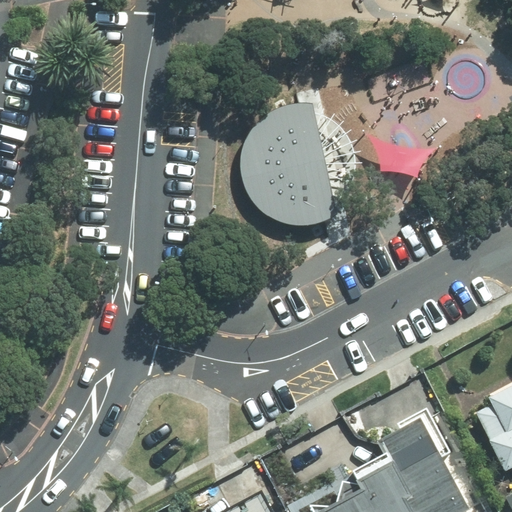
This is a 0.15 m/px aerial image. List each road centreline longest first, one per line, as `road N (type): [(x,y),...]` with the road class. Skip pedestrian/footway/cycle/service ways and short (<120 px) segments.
road 1 (residential): [(511,244),(267,361),(218,361),(120,338)]
road 2 (tertiary): [(156,0),(120,338)]
road 3 (tertiary): [(120,338),(87,422),(51,470),(4,511)]
